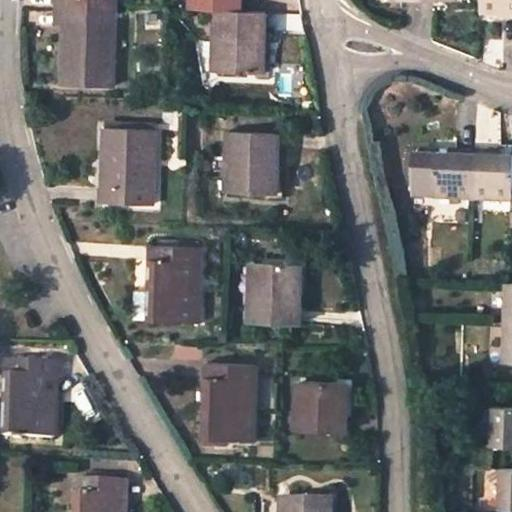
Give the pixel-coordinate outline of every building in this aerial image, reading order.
[(63,0),(54,0),(54,9),(64,10),(63,0)] [(63,0),(64,10),(111,11),(111,0),(63,0)] [(239,11),(239,0),(189,0),(190,10),(214,11),(239,11)] [(511,0),(480,0),(480,11),(499,12),(499,18),(511,18),(511,0)] [(63,25),(64,10),(54,9),(54,25),(63,25)] [(109,43),(111,11),(64,10),(63,25),(61,85),(112,87),(113,56),(105,56),(105,43),(109,43)] [(115,11),(111,11),(109,43),(105,43),(105,56),(113,56),(115,11)] [(214,11),(212,41),(221,41),(221,54),(216,54),(215,72),(261,73),(264,12),(239,11),(214,11)] [(212,41),(211,72),(215,72),(216,54),(221,54),(221,41),(212,41)] [(103,202),(149,204),(150,172),(146,172),(146,159),(154,159),(155,128),(105,127),(103,202)] [(227,130),(226,162),(235,163),(234,175),(230,175),(229,193),(275,194),(278,132),(227,130)] [(473,196),(474,148),(454,148),(454,152),(412,151),(411,190),(434,191),(434,196),(473,196)] [(474,148),(473,196),(511,197),(511,153),(496,153),(496,149),(474,148)] [(146,172),(150,172),(149,204),(153,204),(154,159),(146,159),(146,172)] [(234,175),(235,163),(226,162),(225,192),(229,193),(230,175),(234,175)] [(198,322),(200,292),(191,292),(192,277),(196,277),(197,246),(151,244),(148,320),(198,322)] [(192,277),(191,292),(200,292),(201,246),(197,246),(196,277),(192,277)] [(258,280),(258,294),(249,294),(248,323),(298,324),(299,264),(255,263),(254,280),(258,280)] [(250,263),(249,294),(258,294),(258,280),(254,280),(255,263),(250,263)] [(237,319),(247,319),(247,268),(237,268),(237,319)] [(53,437),(55,407),(47,407),(48,391),(51,391),(52,362),(7,360),(3,436),(53,437)] [(48,391),(47,407),(55,407),(57,362),(52,362),(51,391),(48,391)] [(254,440),(255,409),(247,409),(247,396),(251,396),(252,364),(206,363),(204,438),(254,440)] [(247,396),(247,409),(255,409),(257,364),(252,364),(251,396),(247,396)] [(305,398),(304,411),(295,411),(295,430),(345,432),(347,383),(301,381),(301,398),(305,398)] [(296,381),(295,411),(304,411),(305,398),(301,398),(301,381),(296,381)] [(511,406),(493,406),(491,444),(511,445),(511,406)] [(491,444),(472,444),(471,467),(490,468),(491,444)] [(511,468),(501,468),(499,508),(511,508),(511,468)] [(117,511),(118,510),(122,510),(123,480),(77,478),(75,511),(117,511)] [(118,510),(117,511),(125,511),(127,480),(123,480),(122,510),(118,510)] [(330,511),(331,496),(285,496),(284,511),(330,511)] [(480,511),(481,497),(471,497),(470,511),(480,511)]
